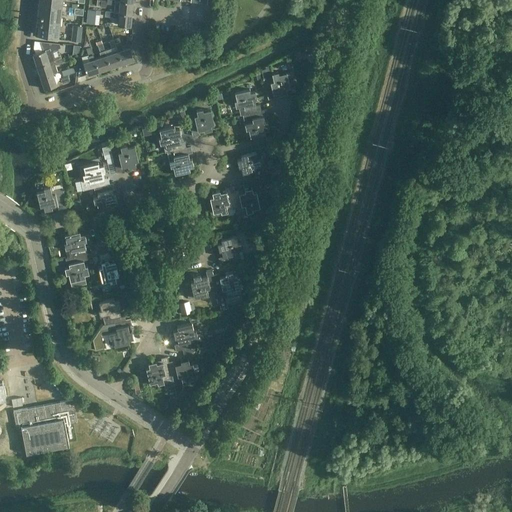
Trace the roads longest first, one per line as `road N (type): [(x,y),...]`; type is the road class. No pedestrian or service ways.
road 1 (tertiary): [(192,446),(258,335),(281,278),(351,0)]
road 2 (residential): [(113,397),(203,229),(195,183)]
road 3 (unclassified): [(113,397),(62,351),(33,233)]
road 4 (residential): [(34,110),(141,74),(148,67),(146,0)]
road 5 (residential): [(33,233),(122,206),(133,193),(195,183)]
road 6 (residential): [(195,183),(221,152),(278,136),(285,110)]
